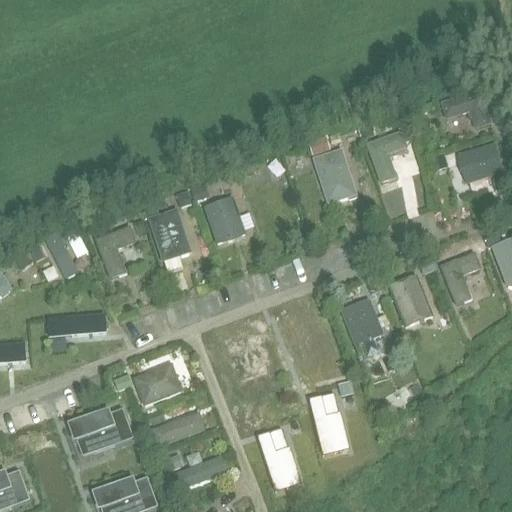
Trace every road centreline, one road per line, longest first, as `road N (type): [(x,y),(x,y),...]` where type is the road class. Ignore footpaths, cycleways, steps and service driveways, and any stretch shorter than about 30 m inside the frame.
road 1 (residential): [(194,333),(511,214)]
road 2 (residential): [(194,333),(263,507)]
road 3 (residential): [(44,392),(194,333)]
road 4 (residential): [(44,392),(88,511)]
